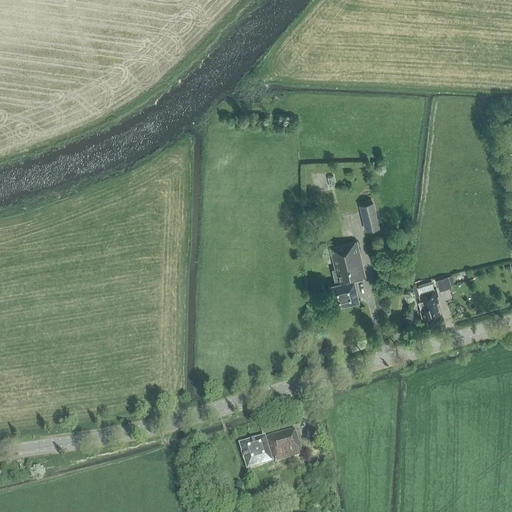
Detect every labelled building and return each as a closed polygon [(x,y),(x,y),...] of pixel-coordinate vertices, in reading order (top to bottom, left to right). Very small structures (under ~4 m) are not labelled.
[(366,231),(378,228),(372,203),(360,206),(366,231)] [(353,280),(365,278),(356,241),(329,248),(334,269),(331,270),(335,284),(327,285),(333,307),(358,301),(353,280)] [(436,281),(439,291),(450,288),(447,278),(436,281)] [(419,311),(422,319),(439,313),(436,303),(438,302),(436,297),(437,296),(435,289),(418,294),(422,310),(419,311)] [(238,445),(243,464),(245,471),(272,463),(301,455),(293,429),(238,445)]
